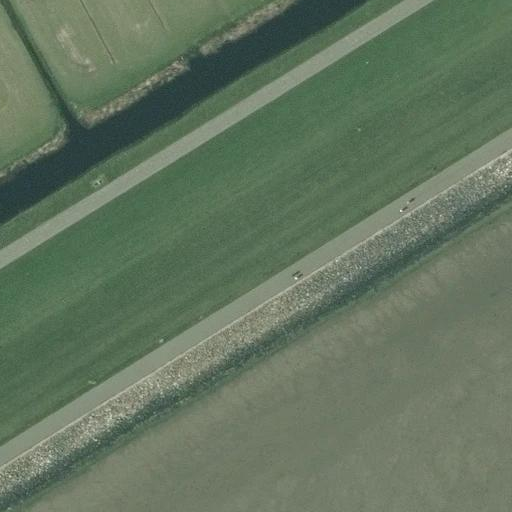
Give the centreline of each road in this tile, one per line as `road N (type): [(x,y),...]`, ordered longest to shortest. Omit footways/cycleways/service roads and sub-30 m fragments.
road 1 (unclassified): [(0,470),(511,152)]
road 2 (unclassified): [(433,0),(0,267)]
